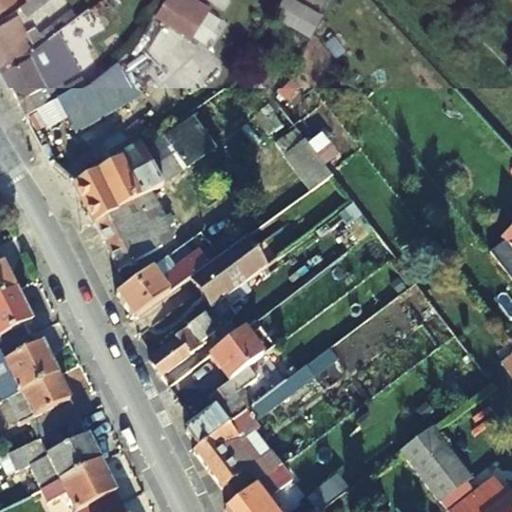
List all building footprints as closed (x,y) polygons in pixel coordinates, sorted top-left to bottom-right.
[(24,0),(27,3),(30,0),(0,0),(0,11),(14,0),(24,0)] [(30,0),(27,3),(19,9),(26,17),(47,0),(30,0)] [(196,0),(168,0),(161,13),(192,32),(208,7),(196,0)] [(281,0),(274,12),(310,33),(323,11),(305,0),(281,0)] [(72,94),(88,86),(75,63),(63,69),(54,52),(96,20),(89,10),(78,18),(33,54),(34,56),(2,72),(26,120),(57,103),(59,102),(72,94)] [(33,54),(78,18),(71,11),(39,36),(35,28),(26,32),(18,16),(0,25),(0,68),(1,70),(33,54)] [(161,32),(147,58),(167,70),(182,43),(161,32)] [(91,84),(88,86),(72,94),(59,102),(74,129),(136,94),(119,61),(91,84)] [(189,124),(184,118),(143,147),(162,188),(212,153),(192,122),(189,124)] [(293,171),(310,192),(333,175),(306,140),(283,157),(290,167),(293,171)] [(77,188),(96,228),(137,207),(152,198),(164,192),(162,188),(143,147),(141,148),(125,156),(122,164),(77,188)] [(137,207),(96,228),(118,272),(160,250),(157,243),(171,235),(168,229),(174,226),(169,217),(165,219),(152,198),(137,207)] [(217,261),(237,246),(230,236),(212,249),(217,261)] [(217,261),(193,279),(205,294),(210,290),(220,304),(268,268),(247,239),(237,246),(217,261)] [(217,261),(212,249),(192,262),(191,261),(159,284),(151,273),(117,298),(134,322),(150,310),(193,279),(217,261)] [(0,300),(14,294),(0,267),(0,266),(0,300)] [(0,353),(30,339),(25,328),(30,325),(14,294),(0,300),(0,353)] [(150,358),(148,360),(162,378),(202,348),(200,345),(215,333),(210,327),(221,319),(230,331),(236,327),(219,305),(171,342),(150,358)] [(211,355),(231,381),(249,367),(266,354),(247,328),(211,355)] [(36,350),(30,339),(0,353),(0,356),(4,365),(0,367),(0,397),(4,406),(7,404),(58,379),(42,347),(36,350)] [(511,370),(511,352),(500,362),(509,374),(511,370)] [(231,381),(224,387),(231,396),(187,432),(198,447),(238,417),(245,412),(269,395),(249,367),(231,381)] [(58,379),(7,404),(18,427),(28,422),(38,444),(80,424),(58,379)] [(233,504),(252,490),(225,455),(242,442),(241,441),(258,429),(245,412),(238,417),(198,447),(196,449),(193,450),(233,504)] [(38,444),(10,458),(17,472),(28,467),(42,492),(100,464),(80,424),(38,444)] [(511,511),(511,489),(500,474),(480,490),(433,430),(400,455),(445,511),(511,511)] [(100,464),(42,492),(51,511),(54,511),(71,504),(74,511),(105,511),(120,505),(100,464)] [(227,509),(224,511),(225,511),(273,511),(265,500),(285,485),(274,473),(252,490),(233,504),(227,509)] [(315,511),(308,503),(295,511),(315,511)]
